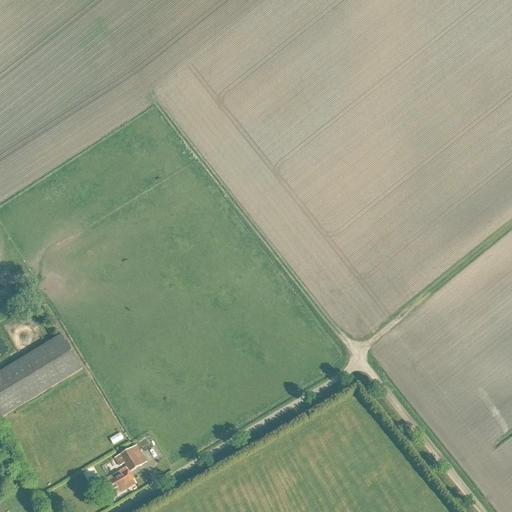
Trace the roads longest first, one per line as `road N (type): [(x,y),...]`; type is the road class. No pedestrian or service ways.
road 1 (unclassified): [(113,511),(362,362),(356,354)]
road 2 (track): [(511,222),(356,354)]
road 3 (track): [(482,511),(362,362)]
